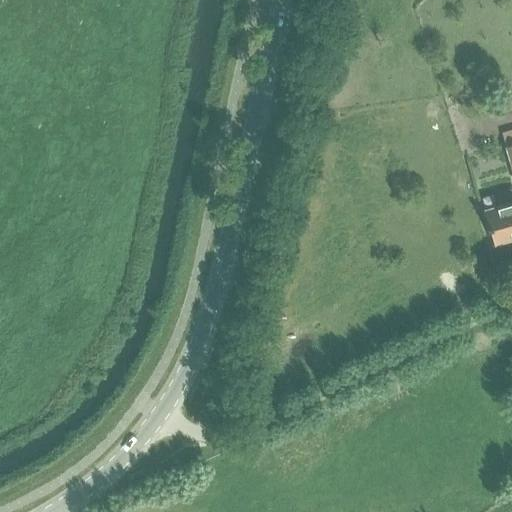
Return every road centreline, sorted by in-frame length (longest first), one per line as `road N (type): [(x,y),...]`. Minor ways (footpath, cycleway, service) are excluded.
road 1 (tertiary): [(52,511),(116,465),(153,423),(191,358),(218,277),(280,0)]
road 2 (unknown): [(153,423),(231,430),(506,297)]
